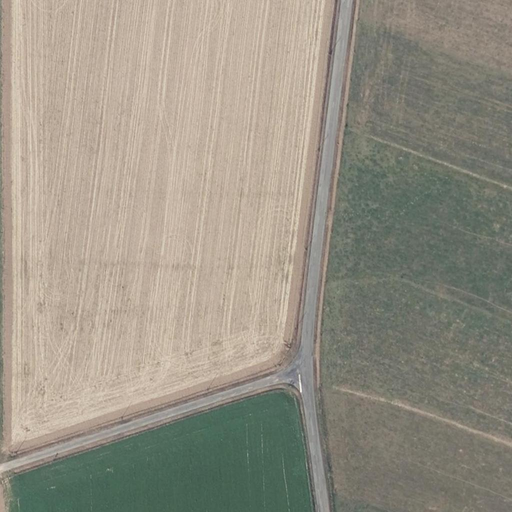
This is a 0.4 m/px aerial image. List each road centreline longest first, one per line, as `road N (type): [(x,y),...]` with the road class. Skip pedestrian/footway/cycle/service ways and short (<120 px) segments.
road 1 (tertiary): [(305,373),(346,0)]
road 2 (unclassified): [(0,469),(305,373)]
road 3 (tertiary): [(323,511),(305,373)]
